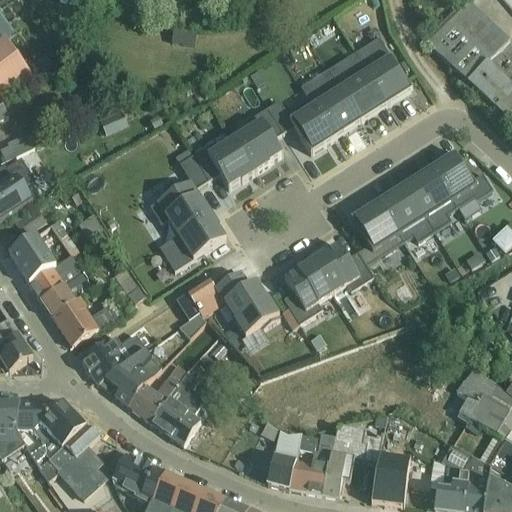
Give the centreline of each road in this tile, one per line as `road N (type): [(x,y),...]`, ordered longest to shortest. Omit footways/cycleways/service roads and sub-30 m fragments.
road 1 (residential): [(511,168),(467,127),(447,120),(280,226)]
road 2 (residential): [(294,511),(169,463),(123,435),(67,381)]
road 3 (track): [(447,120),(443,97),(391,0)]
road 4 (residential): [(0,281),(67,381)]
